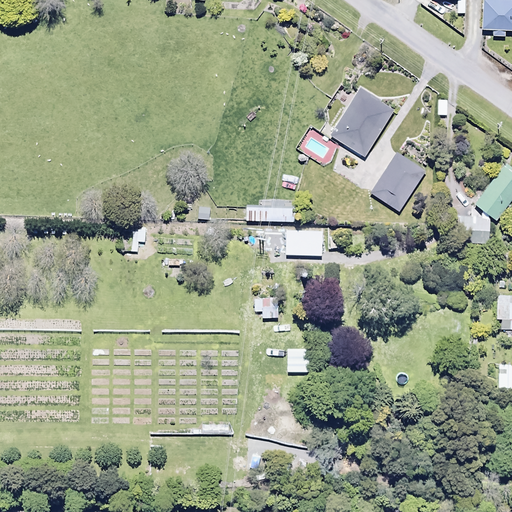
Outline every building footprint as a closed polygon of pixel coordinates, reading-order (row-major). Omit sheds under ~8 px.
[(511,30),(511,0),(481,0),(480,29),(492,30),(492,36),(504,36),(504,30),(511,30)] [(394,110),(359,88),(329,135),(364,157),(394,110)] [(425,170),(396,152),(370,192),(398,211),(425,170)] [(511,169),(504,164),(473,204),(494,220),(511,196),(511,169)] [(288,208),(288,199),(271,199),(270,207),(245,207),(245,220),(291,221),(291,208),(288,208)] [(211,207),(198,207),(198,219),(211,219),(211,207)] [(456,216),(456,243),(487,243),(487,216),(456,216)] [(511,295),(497,295),(496,318),(501,319),(501,328),(511,328),(511,295)] [(511,364),(499,364),(498,399),(511,399),(511,364)] [(280,391),(269,390),(267,405),(279,405),(280,391)] [(236,397),(223,398),(223,409),(236,409),(236,397)]
